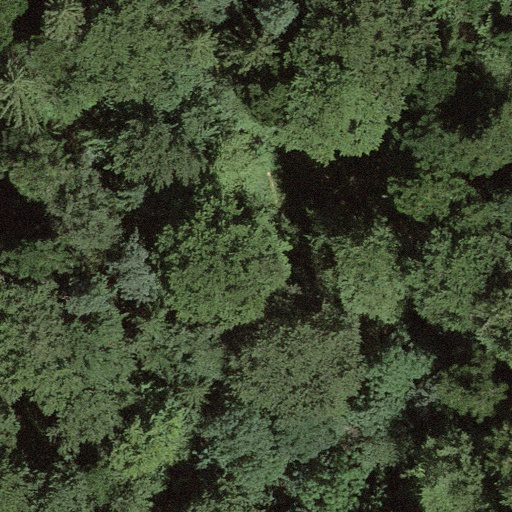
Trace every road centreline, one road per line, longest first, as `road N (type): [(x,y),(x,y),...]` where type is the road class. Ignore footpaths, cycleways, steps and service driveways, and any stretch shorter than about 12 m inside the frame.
road 1 (track): [(511,108),(446,100),(321,109),(169,74)]
road 2 (track): [(169,74),(0,56)]
